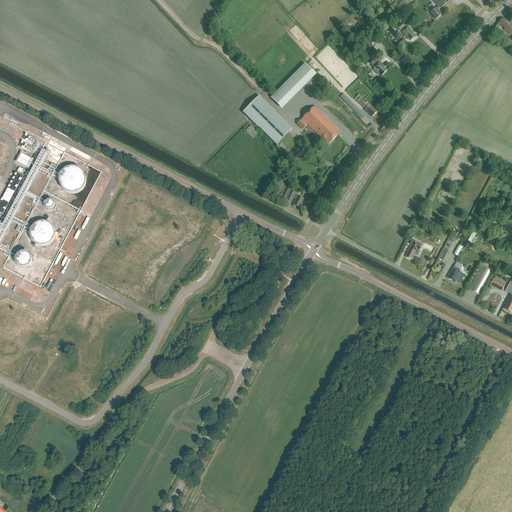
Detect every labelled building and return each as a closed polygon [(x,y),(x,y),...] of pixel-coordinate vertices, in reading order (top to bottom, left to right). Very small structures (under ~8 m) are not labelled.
[(440,9),(451,0),(432,0),(438,7),(436,9),(436,8),(431,13),(436,20),(441,15),(438,11),(440,9)] [(401,23),(406,19),(402,14),(397,18),(401,23)] [(511,26),(503,18),(499,23),(505,29),(504,30),(511,36),(511,33),(511,26)] [(406,30),(404,27),(402,24),(397,28),(399,31),(401,30),(403,32),(407,38),(408,38),(410,41),(415,37),(413,34),(413,33),(408,28),(406,30)] [(374,47),(380,41),(375,37),(369,43),(374,47)] [(375,62),(373,59),(369,63),(373,66),(372,67),(374,69),(373,70),(378,74),(379,74),(382,76),(387,71),(382,67),(383,66),(380,63),(379,63),(377,61),(375,62)] [(305,64),(271,98),(282,109),(316,75),(305,64)] [(260,97),(244,113),(276,145),(292,129),(260,97)] [(376,110),(375,109),(376,108),(376,107),(375,106),(374,106),(373,107),(370,105),(367,103),(368,102),(362,97),(358,102),(366,109),(365,110),(371,116),(372,115),(373,116),(376,113),(375,111),(376,110)] [(341,132),(315,106),(302,119),(297,124),(303,130),(308,125),(325,142),(325,141),(329,144),(341,132)] [(358,115),(361,112),(355,106),(352,109),(358,115)] [(245,131),(252,139),(258,133),(251,126),(245,131)] [(33,144),(25,142),(23,147),(32,150),(33,144)] [(19,211),(26,195),(40,201),(41,198),(30,193),(48,151),(41,148),(14,209),(16,210),(19,211)] [(22,153),(18,162),(30,167),(34,158),(22,153)] [(60,177),(59,180),(60,184),(61,187),(63,189),(65,191),(68,193),(71,194),(74,194),(77,193),(80,191),(82,189),(84,187),(85,184),(86,180),(85,177),(84,174),(83,172),(80,169),(77,168),(74,167),(71,167),(68,168),(65,169),(63,172),(61,174),(60,175),(60,177)] [(290,185),(291,186),(294,181),(288,177),(284,183),(289,186),(290,185)] [(4,198),(11,202),(16,190),(9,187),(4,198)] [(304,199),(295,194),(296,193),(288,189),(284,198),(291,202),(293,199),(296,200),(293,205),(300,208),(304,199)] [(54,207),(54,205),(54,203),(53,202),(52,201),(50,200),(48,201),(47,202),(46,203),(45,205),(46,207),(47,208),(48,209),(50,210),(52,209),(53,208),(54,207)] [(439,230),(443,221),(437,219),(433,227),(439,230)] [(31,231),(31,234),(31,237),(32,240),(34,243),(37,245),(40,246),(43,246),(46,246),(49,245),(51,243),(53,240),(55,237),(55,234),(55,231),(53,228),(51,225),(49,223),(46,222),(43,222),(40,222),(37,223),(33,226),(32,228),(31,231)] [(473,232),(467,241),(470,243),(476,234),(473,232)] [(419,255),(420,252),(419,252),(422,245),(414,240),(405,256),(407,257),(406,258),(411,260),(411,259),(412,260),(415,254),(417,255),(419,255)] [(459,245),(454,254),(457,256),(462,247),(459,245)] [(32,263),(32,260),(32,258),(30,256),(29,254),(26,253),(24,252),(22,253),(19,254),(18,256),(16,258),(16,260),(16,263),(18,265),(19,267),(22,268),(24,268),(26,268),(29,267),(30,265),(32,263)] [(439,259),(445,262),(448,254),(443,252),(439,259)] [(479,295),(492,272),(482,266),(477,273),(475,278),(468,289),(479,295)] [(460,270),(455,267),(453,270),(452,269),(448,277),(449,278),(449,279),(455,282),(455,281),(459,283),(463,277),(465,278),(466,276),(460,272),(459,273),(460,270)] [(492,285),(502,291),(505,285),(495,280),(492,285)]
